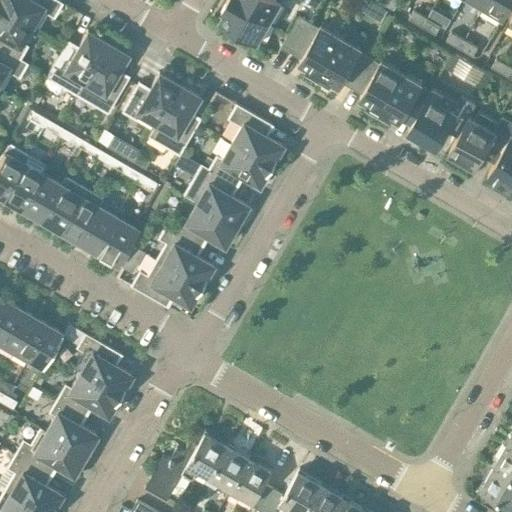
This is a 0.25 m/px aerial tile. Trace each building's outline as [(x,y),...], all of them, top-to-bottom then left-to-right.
[(0,0),(0,6),(35,26),(46,8),(52,11),(51,13),(52,14),(60,0),(0,0)] [(269,20),(234,0),(226,0),(221,9),(225,11),(220,19),(240,30),(238,33),(240,39),(245,42),(252,41),(253,38),(257,40),(269,20)] [(234,0),(269,20),(280,0),(234,0)] [(486,0),(483,5),(502,16),(511,0),(486,0)] [(0,46),(25,61),(25,60),(18,56),(25,43),(24,43),(23,45),(19,43),(30,24),(35,27),(35,26),(0,6),(0,46)] [(422,24),(427,16),(414,8),(409,17),(422,24)] [(291,51),(309,20),(298,14),(280,44),(291,51)] [(440,24),(427,16),(422,24),(435,32),(440,24)] [(305,68),(317,75),(341,35),(320,23),(319,25),(309,20),(291,51),(301,56),(299,60),(307,65),(305,68)] [(45,74),(76,92),(106,40),(86,28),(75,49),(65,43),(67,38),(66,38),(45,74)] [(459,46),(464,38),(451,30),(446,39),(459,46)] [(341,80),(351,86),(369,55),(359,49),(361,46),(341,35),(317,75),(329,82),(331,79),(339,83),(341,80)] [(478,45),(464,38),(459,46),(473,54),(478,45)] [(106,40),(76,92),(107,110),(128,74),(127,73),(124,78),(115,72),(126,52),(106,40)] [(25,61),(0,46),(0,86),(11,68),(18,71),(17,73),(18,74),(25,61)] [(366,103),(378,110),(401,70),(381,58),(379,61),(369,55),(351,86),(361,91),(359,95),(368,100),(366,103)] [(504,72),(509,64),(497,56),(492,65),(504,72)] [(474,63),(464,79),(482,90),(491,74),(474,63)] [(155,121),(178,82),(158,70),(146,90),(136,85),(139,80),(138,80),(121,108),(135,116),(136,115),(134,114),(136,110),(155,121)] [(421,81),(401,70),(378,110),(390,117),(392,114),(402,120),(404,116),(412,121),(430,90),(420,84),(421,81)] [(178,82),(155,121),(147,133),(179,151),(180,150),(200,115),(199,115),(196,119),(186,114),(198,94),(178,82)] [(445,127),(457,134),(468,114),(475,102),(461,94),(457,101),(432,86),(430,90),(412,121),(408,128),(436,144),(445,127)] [(230,140),(269,162),(281,142),(261,131),(267,121),(271,124),(272,123),(236,102),(228,116),(229,116),(230,114),(241,121),(230,140)] [(33,109),(28,116),(43,124),(47,117),(33,109)] [(487,143),(500,151),(511,132),(511,129),(511,119),(502,114),(498,121),(478,110),(474,117),(468,114),(457,134),(448,151),(474,166),(487,143)] [(62,135),(66,128),(51,120),(47,127),(62,135)] [(66,128),(62,135),(76,144),(80,136),(66,128)] [(511,132),(500,151),(487,174),(511,187),(511,132)] [(269,162),(230,140),(219,159),(215,157),(217,154),(215,154),(208,166),(208,167),(232,181),(238,171),(258,183),(269,162)] [(0,194),(2,195),(27,153),(7,141),(0,153),(0,194)] [(99,157),(103,150),(89,141),(85,149),(99,157)] [(129,142),(122,154),(132,160),(137,152),(139,148),(129,142)] [(103,150),(99,157),(113,165),(118,158),(103,150)] [(179,151),(173,161),(185,168),(191,156),(180,150),(179,151)] [(137,152),(132,160),(144,167),(148,158),(137,152)] [(22,160),(2,195),(20,206),(41,171),(45,163),(27,153),(22,160)] [(195,200),(235,222),(246,202),(226,191),(232,181),(208,167),(208,166),(201,162),(183,193),(195,200)] [(136,179),(141,171),(126,163),(122,170),(136,179)] [(20,206),(39,217),(60,182),(59,181),(41,171),(20,206)] [(141,171),(136,179),(152,188),(156,180),(141,171)] [(39,217),(58,228),(83,185),(63,174),(59,181),(60,182),(39,217)] [(58,228),(76,238),(97,204),(98,204),(102,196),(83,185),(58,228)] [(180,215),(173,227),(173,228),(197,241),(203,231),(223,242),(235,222),(195,200),(184,219),(180,217),(181,215),(180,215)] [(76,238),(95,249),(116,214),(98,204),(97,204),(76,238)] [(116,214),(95,249),(115,261),(135,226),(116,214)] [(166,239),(155,258),(200,282),(211,262),(191,251),(197,241),(173,228),(173,227),(165,223),(158,236),(159,237),(160,235),(166,239)] [(133,244),(129,251),(139,257),(143,250),(133,244)] [(200,282),(155,258),(144,276),(138,273),(139,271),(138,270),(130,283),(166,304),(167,303),(162,301),(168,291),(188,302),(200,282)] [(0,309),(0,339),(1,340),(20,307),(6,299),(0,309)] [(1,340),(14,348),(33,315),(20,307),(1,340)] [(14,348),(28,356),(47,323),(33,315),(14,348)] [(47,323),(28,356),(42,364),(61,331),(47,323)] [(74,366),(78,367),(119,390),(130,372),(110,360),(116,350),(120,353),(121,352),(85,331),(76,346),(83,350),(74,366)] [(107,412),(119,390),(78,367),(69,384),(64,381),(57,395),(82,409),(87,400),(107,412)] [(32,384),(27,392),(36,398),(41,389),(32,384)] [(12,406),(16,399),(6,393),(2,400),(12,406)] [(75,420),(82,409),(57,395),(49,409),(52,411),(43,427),(85,450),(95,432),(75,420)] [(72,472),(85,450),(43,427),(42,428),(39,426),(30,441),(22,437),(14,450),(47,468),(52,460),(72,472)] [(163,453),(145,485),(167,498),(183,471),(193,477),(197,469),(208,475),(206,478),(208,479),(228,444),(205,430),(198,442),(191,438),(184,450),(176,445),(170,457),(163,453)] [(230,491),(250,456),(228,444),(208,479),(217,484),(218,481),(230,488),(228,490),(230,491)] [(511,447),(506,444),(493,466),(511,476),(511,447)] [(40,480),(47,468),(14,450),(6,465),(15,470),(6,485),(50,509),(61,491),(40,480)] [(250,456),(230,491),(239,496),(240,494),(253,501),(252,504),(261,510),(275,487),(265,481),(272,469),(250,456)] [(511,476),(493,466),(480,488),(511,506),(511,476)] [(302,511),(320,482),(298,469),(284,492),(275,487),(261,510),(265,511),(273,511),(278,504),(289,510),(290,507),(297,511),(302,511)] [(331,511),(342,494),(320,482),(302,511),(331,511)] [(0,494),(0,511),(48,511),(50,509),(6,485),(0,494)] [(360,511),(364,507),(342,494),(331,511),(360,511)] [(137,499),(131,510),(134,511),(159,511),(160,511),(137,499)]
